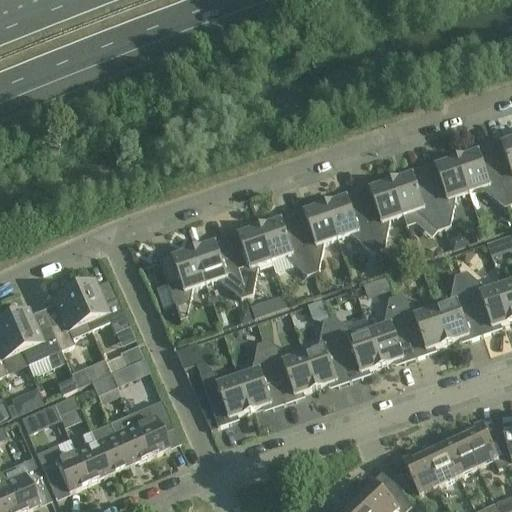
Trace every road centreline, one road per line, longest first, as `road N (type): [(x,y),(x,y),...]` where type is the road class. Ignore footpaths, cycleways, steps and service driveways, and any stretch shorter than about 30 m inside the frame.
road 1 (residential): [(511,94),(107,236)]
road 2 (residential): [(215,485),(511,378)]
road 3 (residential): [(215,485),(107,236)]
road 4 (motorway): [(0,89),(227,0)]
